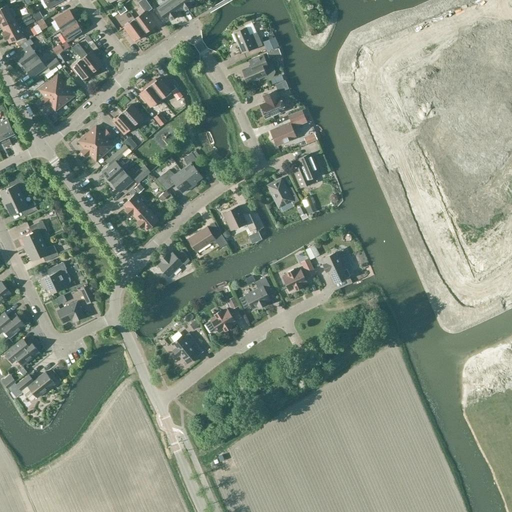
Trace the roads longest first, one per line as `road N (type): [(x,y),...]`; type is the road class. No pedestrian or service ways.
road 1 (residential): [(511,20),(390,75),(470,277),(511,251)]
road 2 (residential): [(129,266),(260,158),(196,38)]
road 3 (residential): [(156,404),(283,315),(334,295)]
road 4 (residential): [(117,314),(53,336),(0,231)]
road 5 (residential): [(129,266),(42,146)]
road 6 (residential): [(42,146),(134,68)]
